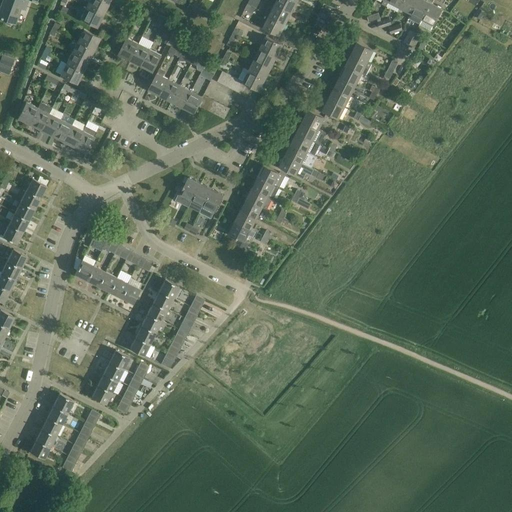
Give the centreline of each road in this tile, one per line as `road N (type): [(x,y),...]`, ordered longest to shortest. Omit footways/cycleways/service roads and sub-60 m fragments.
road 1 (residential): [(126,421),(243,290),(156,245),(120,186)]
road 2 (track): [(316,316),(511,74)]
road 3 (track): [(511,397),(243,290)]
road 4 (residential): [(177,158),(290,91),(353,0)]
road 5 (residential): [(38,374),(71,229),(96,195)]
